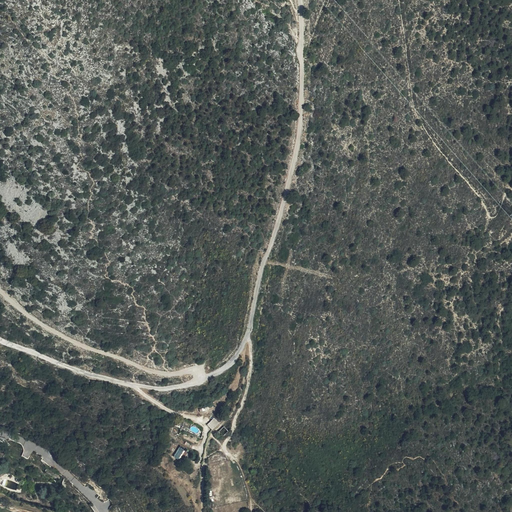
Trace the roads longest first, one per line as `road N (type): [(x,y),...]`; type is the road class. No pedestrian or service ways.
road 1 (track): [(247,336),(299,127),(298,0)]
road 2 (track): [(200,380),(191,370),(164,373),(83,345),(0,289)]
road 3 (track): [(0,338),(134,385),(162,389),(200,380)]
road 4 (track): [(251,369),(223,447),(239,464),(250,511)]
